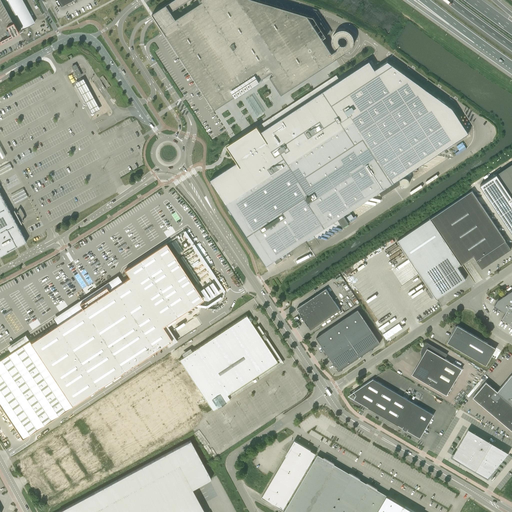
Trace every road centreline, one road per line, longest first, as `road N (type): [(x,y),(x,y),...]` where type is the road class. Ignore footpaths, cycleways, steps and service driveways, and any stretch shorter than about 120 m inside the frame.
road 1 (tertiary): [(326,392),(207,208)]
road 2 (unclassified): [(471,296),(326,392)]
road 3 (unclassified): [(252,511),(232,458),(326,392)]
road 4 (tertiary): [(162,139),(95,42),(62,42)]
road 5 (tertiary): [(0,271),(115,201)]
